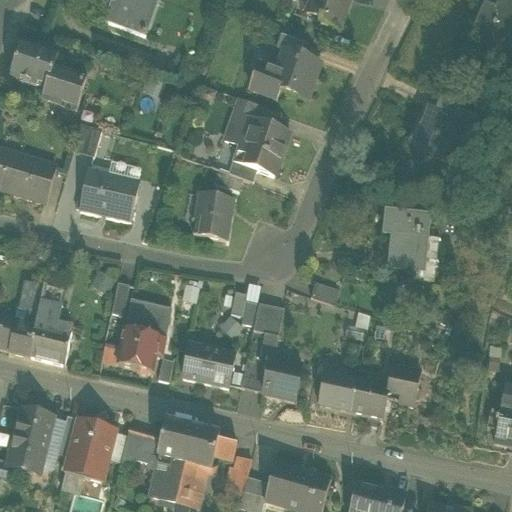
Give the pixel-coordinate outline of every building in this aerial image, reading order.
[(117,0),(108,28),(145,41),(158,0),(117,0)] [(318,24),(337,31),(343,17),(344,17),(350,0),(311,0),(306,17),(319,21),(318,24)] [(486,40),(508,49),(511,39),(511,0),(498,0),(494,10),(484,5),(472,31),(487,38),(486,40)] [(283,53),(301,59),(305,45),(282,37),(277,51),(283,53)] [(11,82),(41,92),(47,93),(54,71),(58,59),(21,48),(11,82)] [(250,93),(276,103),(280,93),(308,102),(314,84),(312,83),(318,65),(301,59),(283,53),(275,75),(268,73),(269,71),(258,68),(250,93)] [(86,81),(54,71),(47,93),(41,92),(38,100),(40,104),(76,115),(86,81)] [(408,146),(426,158),(436,140),(465,150),(476,118),(460,113),(461,108),(439,100),(435,113),(427,110),(422,123),(408,146)] [(224,146),(239,150),(246,153),(256,124),(261,110),(239,103),(224,146)] [(256,124),(277,131),(281,117),(261,110),(256,124)] [(277,131),(256,124),(246,153),(239,150),(233,167),(257,175),(273,180),(278,164),(280,164),(290,136),(277,131)] [(73,156),(94,163),(102,135),(81,129),(73,156)] [(0,196),(45,209),(54,177),(27,169),(28,163),(0,155),(0,196)] [(56,171),(28,163),(27,169),(54,177),(56,171)] [(233,167),(228,179),(243,184),(252,187),(257,175),(233,167)] [(239,196),(243,184),(228,179),(217,175),(213,187),(239,196)] [(80,217),(130,227),(137,191),(87,181),(80,217)] [(194,240),(226,245),(232,205),(203,200),(199,221),(197,221),(194,240)] [(388,274),(424,277),(430,218),(384,214),(383,231),(386,231),(385,237),(392,237),(388,274)] [(311,301),(335,309),(339,293),(315,286),(311,301)] [(26,287),(21,315),(38,318),(39,314),(43,291),(26,287)] [(112,320),(123,322),(130,291),(118,288),(112,320)] [(39,314),(55,318),(60,294),(43,291),(39,314)] [(231,319),(242,321),(247,298),(235,296),(231,319)] [(131,304),(125,335),(166,343),(172,312),(131,304)] [(241,327),(254,330),(258,308),(246,305),(241,327)] [(284,313),(258,308),(254,330),(253,335),(279,340),(284,313)] [(38,318),(36,330),(57,335),(60,319),(55,318),(39,314),(38,318)] [(36,330),(38,318),(21,315),(18,327),(36,331),(36,330)] [(29,364),(36,331),(18,327),(0,322),(0,355),(9,357),(9,359),(29,364)] [(71,338),(57,335),(36,330),(36,331),(29,364),(65,372),(71,338)] [(163,362),(166,343),(125,335),(121,353),(118,371),(137,374),(137,376),(139,379),(148,380),(151,378),(151,377),(153,378),(157,361),(163,362)] [(183,384),(228,392),(235,358),(220,355),(218,351),(215,350),(212,349),(208,350),(205,352),(189,349),(183,384)] [(102,367),(118,371),(121,353),(106,350),(105,353),(102,367)] [(158,385),(169,387),(174,365),(162,363),(158,385)] [(241,391),(264,396),(269,368),(247,364),(241,391)] [(263,399),(295,405),(302,370),(270,364),(269,368),(264,396),(263,399)] [(390,390),(387,402),(399,404),(398,407),(414,410),(421,376),(392,370),(388,390),(390,390)] [(318,410),(350,417),(357,384),(325,377),(318,410)] [(383,423),(387,405),(387,402),(390,390),(388,390),(357,384),(350,417),(383,423)] [(494,449),(507,452),(508,447),(511,447),(511,414),(501,413),(494,449)] [(22,414),(12,455),(40,462),(45,463),(55,422),(22,414)] [(58,460),(70,463),(79,425),(67,422),(58,460)] [(85,485),(102,489),(108,466),(115,438),(116,435),(79,425),(70,463),(65,480),(66,480),(85,485)] [(166,425),(162,443),(158,461),(170,464),(167,479),(159,477),(153,502),(161,504),(160,506),(162,506),(164,511),(166,511),(174,511),(175,509),(195,432),(166,425)] [(187,511),(189,511),(190,510),(196,485),(199,472),(211,475),(212,470),(213,463),(218,443),(219,437),(195,432),(175,509),(187,511)] [(129,436),(128,442),(121,468),(134,471),(136,465),(143,439),(129,436)] [(121,469),(121,468),(128,442),(115,438),(108,466),(121,469)] [(158,462),(158,461),(162,443),(154,441),(154,442),(143,439),(136,465),(151,469),(153,467),(155,461),(158,462)] [(238,448),(218,443),(213,463),(233,467),(238,448)] [(36,479),(40,462),(12,455),(8,471),(7,472),(11,473),(36,479)] [(150,475),(159,477),(167,479),(170,464),(158,461),(158,462),(155,461),(153,467),(151,469),(150,475)] [(229,498),(242,501),(247,484),(251,467),(238,463),(235,474),(229,498)] [(0,485),(8,487),(11,473),(7,472),(8,471),(0,469),(0,485)] [(189,511),(203,511),(207,496),(205,496),(209,479),(216,481),(218,472),(212,470),(211,475),(199,472),(196,485),(201,486),(198,498),(203,500),(200,511),(197,511),(190,510),(189,511)] [(265,507),(283,511),(322,511),(329,484),(314,480),(313,483),(291,477),(292,474),(278,471),(273,491),(268,490),(264,507),(265,507)] [(225,497),(229,498),(235,474),(231,473),(225,497)] [(81,501),(85,485),(66,480),(62,496),(81,501)] [(268,490),(247,484),(242,501),(239,511),(264,511),(265,507),(264,507),(268,490)] [(201,486),(196,485),(190,510),(197,511),(200,511),(203,500),(198,498),(201,486)] [(352,502),(349,511),(400,511),(404,499),(391,496),(390,499),(357,490),(354,503),(352,502)]
